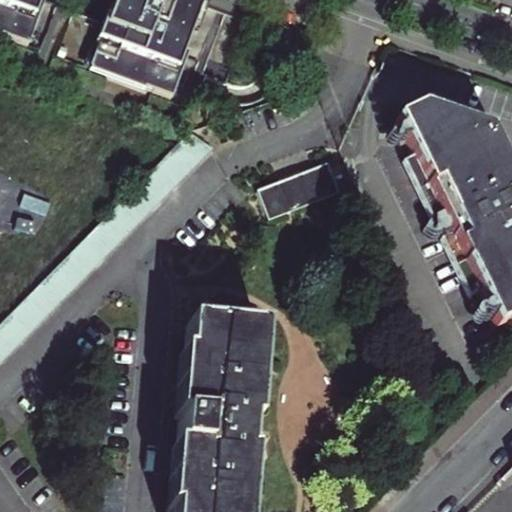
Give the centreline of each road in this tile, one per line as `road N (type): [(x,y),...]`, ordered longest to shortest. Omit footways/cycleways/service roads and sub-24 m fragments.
road 1 (residential): [(374,0),(343,84),(318,125),(224,164),(137,249)]
road 2 (residential): [(136,511),(152,305),(137,249)]
road 3 (residential): [(137,249),(0,395)]
road 4 (residential): [(414,511),(511,413)]
